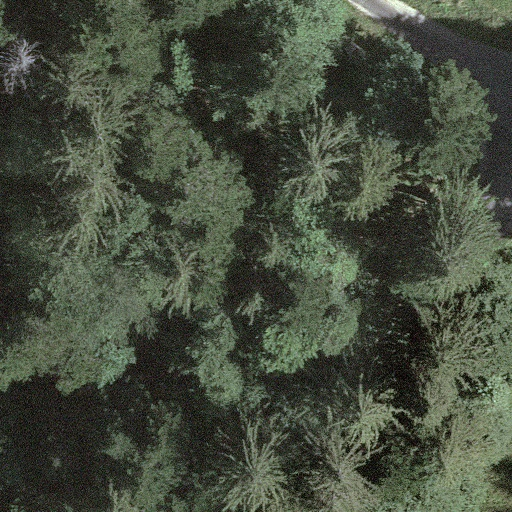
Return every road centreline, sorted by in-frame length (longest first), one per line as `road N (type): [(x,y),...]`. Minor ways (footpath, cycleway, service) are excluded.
road 1 (track): [(0,362),(149,355),(318,310),(475,233),(511,196)]
road 2 (track): [(397,0),(511,63)]
